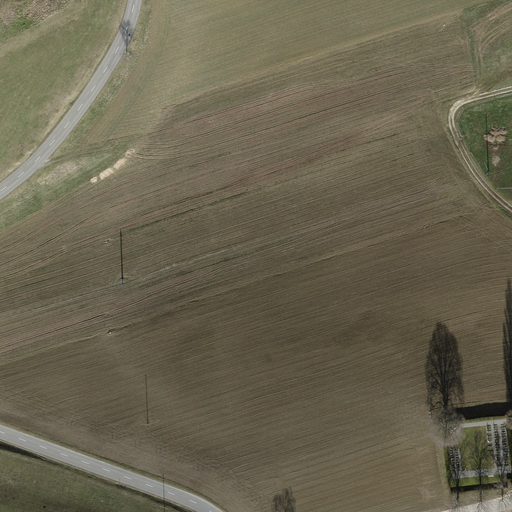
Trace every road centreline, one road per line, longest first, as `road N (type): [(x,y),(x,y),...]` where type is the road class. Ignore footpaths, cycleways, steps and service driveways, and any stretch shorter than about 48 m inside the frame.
road 1 (tertiary): [(0,193),(83,103),(135,0)]
road 2 (tertiary): [(211,511),(0,431)]
road 3 (track): [(511,206),(478,176),(451,113),(458,102),(511,91)]
